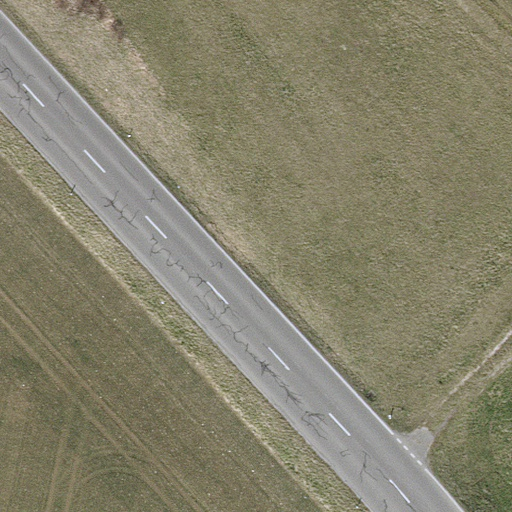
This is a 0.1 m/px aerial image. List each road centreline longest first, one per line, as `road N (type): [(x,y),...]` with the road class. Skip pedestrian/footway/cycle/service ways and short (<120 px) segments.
road 1 (primary): [(419,511),(0,51)]
road 2 (track): [(397,484),(435,428),(511,346)]
